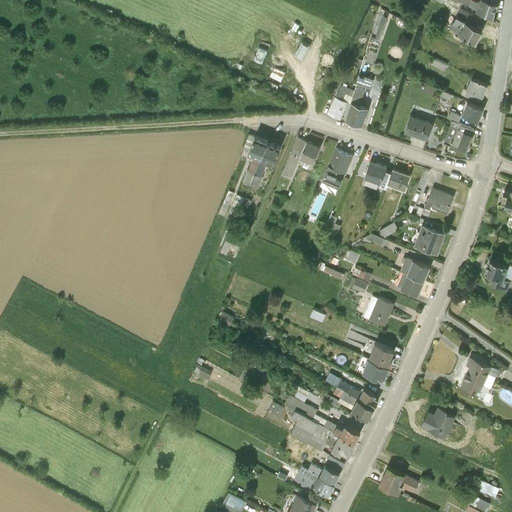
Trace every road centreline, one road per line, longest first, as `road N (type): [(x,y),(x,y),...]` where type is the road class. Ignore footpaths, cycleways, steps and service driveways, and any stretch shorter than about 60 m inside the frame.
road 1 (track): [(0,131),(254,117)]
road 2 (residential): [(254,117),(313,118),(461,164),(487,159)]
road 3 (tertiary): [(435,305),(338,511)]
road 4 (tertiary): [(511,0),(487,159)]
road 5 (tertiary): [(487,159),(435,305)]
